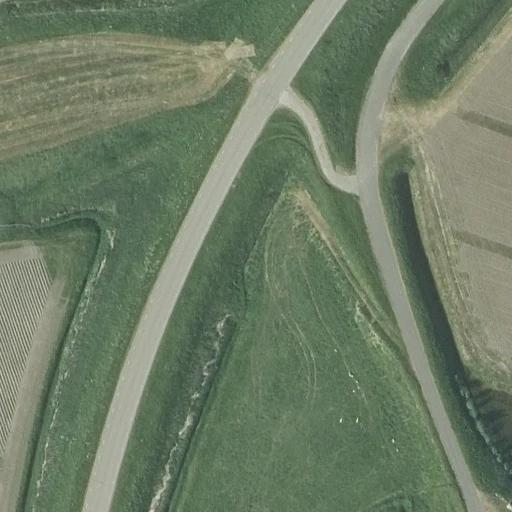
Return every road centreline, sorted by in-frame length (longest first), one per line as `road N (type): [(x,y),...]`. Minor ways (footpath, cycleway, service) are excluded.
road 1 (tertiary): [(96,511),(144,349),(194,231),(270,88),(331,0)]
road 2 (unclassified): [(475,511),(393,282),(366,163),(386,69),(432,0)]
